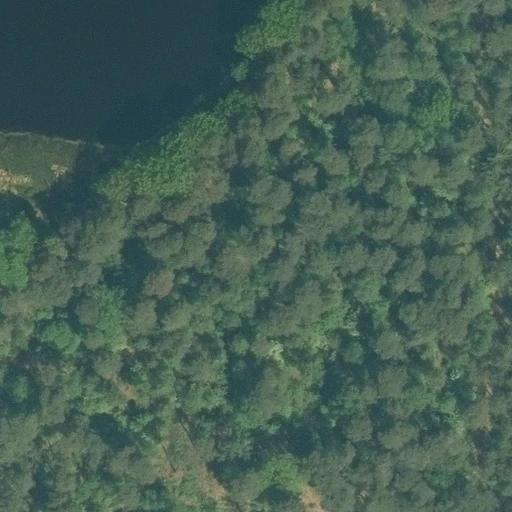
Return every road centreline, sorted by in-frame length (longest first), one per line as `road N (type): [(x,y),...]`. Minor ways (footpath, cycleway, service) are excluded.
road 1 (track): [(426,511),(482,432),(493,0)]
road 2 (track): [(350,511),(240,446),(128,399),(0,361)]
